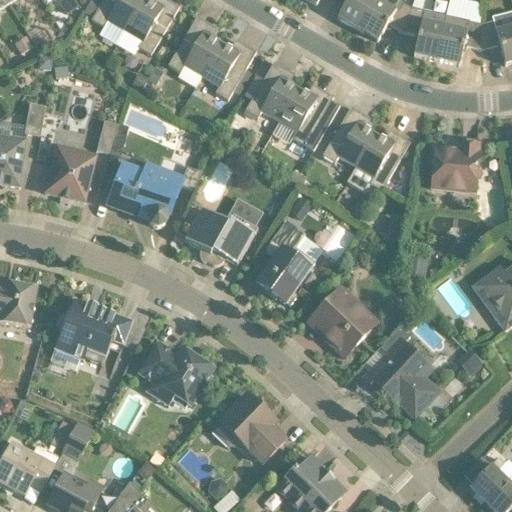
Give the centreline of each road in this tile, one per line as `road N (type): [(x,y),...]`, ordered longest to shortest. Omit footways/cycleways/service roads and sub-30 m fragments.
road 1 (residential): [(412,490),(254,347),(191,303),(117,268),(0,238)]
road 2 (residential): [(511,107),(418,105),(343,75),(210,0)]
road 3 (residential): [(412,490),(511,397)]
